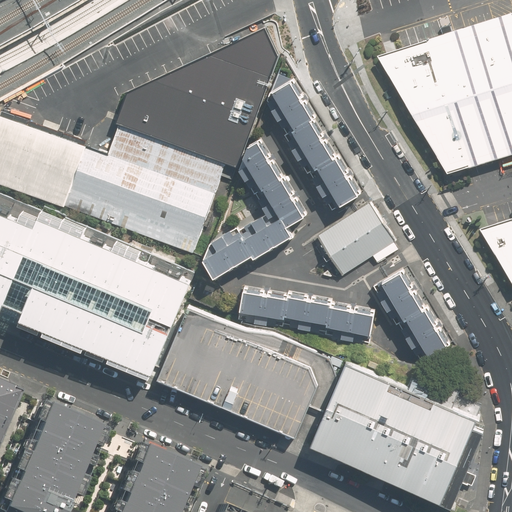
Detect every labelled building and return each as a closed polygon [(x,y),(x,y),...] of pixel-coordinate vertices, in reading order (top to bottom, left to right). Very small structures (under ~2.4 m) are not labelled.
[(511,153),(511,13),(506,15),(380,56),(451,173),(511,153)] [(227,160),(238,164),(278,54),(265,28),(129,90),(118,121),(227,160)] [(332,205),(362,187),(296,75),(265,93),(332,205)] [(0,180),(66,204),(88,143),(0,111),(0,180)] [(66,204),(194,250),(227,160),(118,121),(108,150),(88,143),(66,204)] [(287,222),(306,211),(262,137),(249,144),(205,261),(215,279),(293,234),(287,222)] [(0,309),(155,374),(201,265),(0,189),(0,309)] [(399,248),(369,202),(318,236),(343,274),(373,255),(378,262),(399,248)] [(511,218),(483,227),(511,274),(511,218)] [(408,264),(374,284),(423,361),(456,340),(408,264)] [(373,341),(379,306),(246,283),(240,317),(373,341)] [(188,303),(158,377),(295,433),(302,416),(310,419),(316,421),(336,372),(327,356),(271,331),(254,330),(188,303)] [(476,413),(347,357),(310,443),(450,503),(483,427),(473,423),(476,413)] [(0,379),(0,430),(18,387),(0,379)] [(60,511),(98,429),(38,403),(0,488),(0,511),(182,511),(198,476),(137,449),(109,511),(60,511)]
